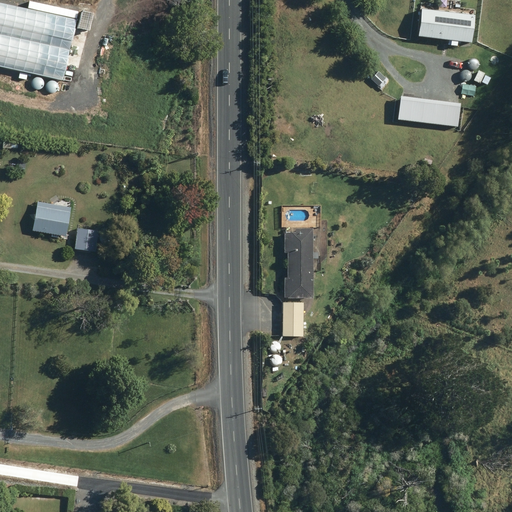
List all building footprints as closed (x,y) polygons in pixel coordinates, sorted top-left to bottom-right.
[(423,3),(419,35),(472,42),(476,10),(461,8),(462,2),(448,0),(439,0),(439,5),(423,3)] [(0,65),(63,79),(76,19),(0,2),(0,65)] [(461,111),(398,102),(394,125),(457,134),(461,111)] [(2,147),(10,147),(10,139),(2,138),(2,147)] [(280,171),(279,171),(277,171),(276,171),(275,172),(273,173),(272,174),(271,175),(271,176),(270,178),(270,179),(270,180),(270,182),(271,183),(272,184),(273,186),(274,186),(275,187),(277,188),(278,188),(280,188),(281,187),(282,187),(284,186),(285,185),(286,184),(286,183),(287,181),(287,180),(287,178),(286,177),(286,175),(285,174),(284,173),(283,172),(282,172),(280,171)] [(32,228),(66,234),(70,206),(37,200),(32,228)] [(75,247),(95,249),(98,229),(77,227),(75,247)] [(288,276),(284,276),(284,295),(314,295),(314,228),(296,228),(296,231),(285,231),(285,251),(288,251),(288,276)] [(58,260),(45,259),(44,267),(57,269),(58,260)] [(283,301),(282,335),(303,335),(303,301),(283,301)] [(280,341),(268,342),(270,367),(282,366),(280,341)]
